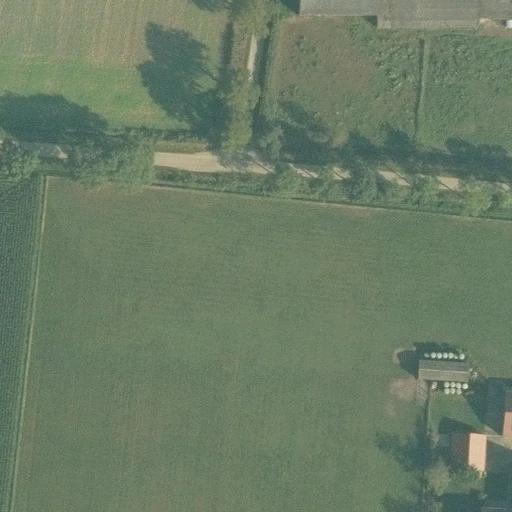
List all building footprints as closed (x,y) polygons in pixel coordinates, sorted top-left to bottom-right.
[(297,0),(298,17),(376,17),(376,0),(297,0)] [(511,0),(476,0),(475,20),(511,21),(511,0)] [(463,384),(464,365),(418,362),(417,381),(430,382),(463,384)] [(501,438),(511,438),(511,395),(504,395),(501,438)] [(454,433),(453,470),(487,471),(488,434),(454,433)]
